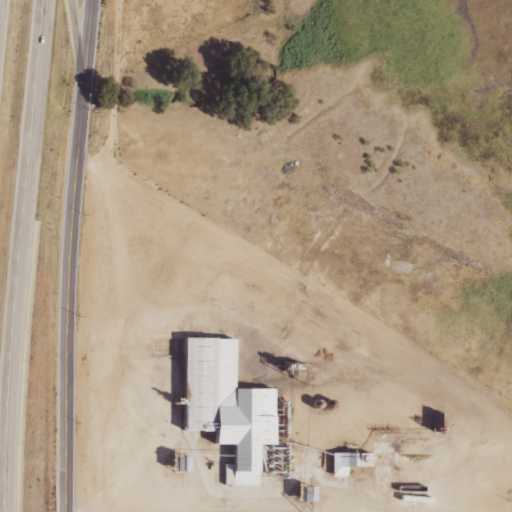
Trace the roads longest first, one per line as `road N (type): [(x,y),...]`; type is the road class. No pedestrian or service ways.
road 1 (motorway): [(4,511),(8,355),(46,0)]
road 2 (tertiary): [(65,511),(66,298),(91,0)]
